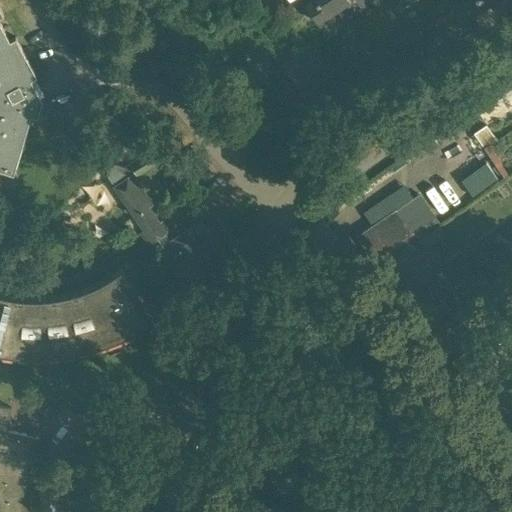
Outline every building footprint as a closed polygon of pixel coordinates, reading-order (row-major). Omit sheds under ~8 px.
[(368,6),(364,0),(313,0),(306,5),(317,23),(337,10),(344,21),(368,6)] [(382,0),(374,0),(371,2),(376,9),(385,3),(382,0)] [(31,79),(37,75),(16,37),(10,40),(0,21),(0,15),(3,14),(0,7),(0,168),(14,173),(31,114),(37,116),(42,100),(31,79)] [(462,38),(468,48),(469,48),(487,36),(480,25),(462,38)] [(361,100),(369,112),(389,98),(380,86),(361,100)] [(116,105),(108,144),(125,148),(133,108),(116,105)] [(473,133),(483,148),(496,139),(486,125),(473,133)] [(107,146),(105,157),(121,160),(123,149),(107,146)] [(123,167),(122,166),(116,164),(112,164),(108,167),(106,171),(106,174),(145,231),(142,233),(149,243),(156,238),(162,246),(170,241),(164,232),(168,230),(162,222),(160,223),(148,206),(152,204),(134,177),(164,158),(157,147),(131,163),(123,167)] [(417,238),(440,223),(420,193),(357,236),(375,264),(415,236),(417,238)] [(334,207),(324,214),(330,223),(339,212),(334,207)] [(170,241),(162,246),(186,281),(235,249),(215,220),(196,233),(191,227),(170,241)] [(447,233),(440,223),(417,238),(416,240),(423,250),(447,233)] [(402,247),(381,261),(397,283),(429,262),(414,241),(403,248),(402,247)] [(297,275),(305,286),(320,275),(311,263),(297,275)] [(2,293),(0,292),(0,511),(29,511),(29,473),(39,437),(9,430),(12,407),(0,405),(0,353),(2,354),(16,356),(34,357),(44,357),(54,356),(64,355),(74,353),(84,351),(94,348),(105,344),(114,341),(122,337),(132,332),(141,327),(154,318),(120,268),(111,275),(102,280),(92,285),(82,289),(72,292),(61,295),(50,296),(45,297),(34,297),(23,297),(12,296),(2,293)] [(419,307),(430,322),(450,309),(445,300),(435,307),(429,300),(419,307)] [(479,340),(453,359),(473,387),(499,367),(479,340)]
